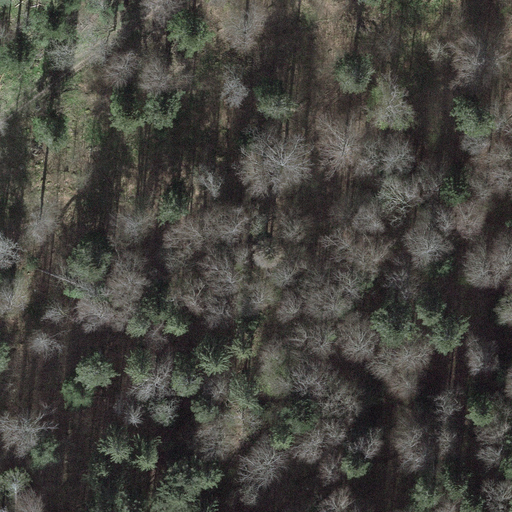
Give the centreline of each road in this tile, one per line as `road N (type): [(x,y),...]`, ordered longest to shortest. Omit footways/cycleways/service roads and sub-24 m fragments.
road 1 (track): [(511,32),(346,152),(155,212),(0,212)]
road 2 (track): [(0,127),(173,0)]
